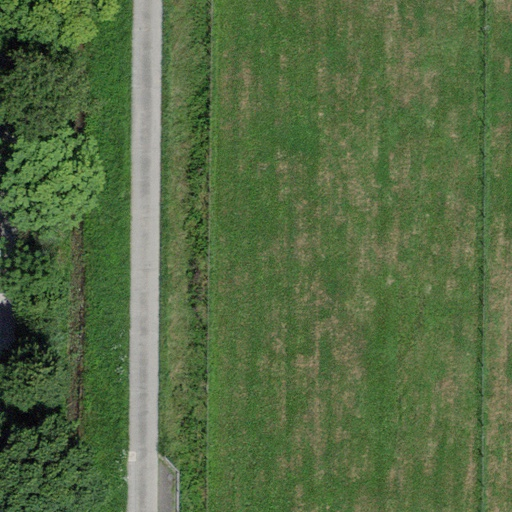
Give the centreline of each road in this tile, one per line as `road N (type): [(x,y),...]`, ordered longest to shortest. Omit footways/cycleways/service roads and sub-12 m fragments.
road 1 (unclassified): [(145,0),(141,511)]
road 2 (unclassified): [(3,0),(0,498)]
